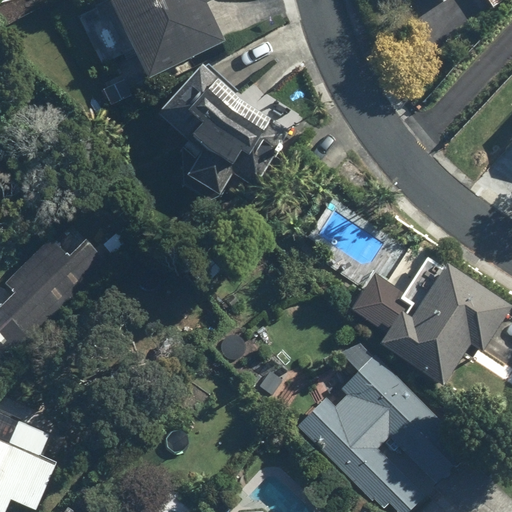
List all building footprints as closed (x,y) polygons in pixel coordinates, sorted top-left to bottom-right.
[(112,0),(153,82),(230,45),(211,7),(224,0),(223,0),(112,0)] [(245,100),(205,66),(161,118),(204,155),(190,176),(222,197),(236,176),(258,190),(295,133),(245,100)] [(212,230),(190,213),(174,234),(197,251),(212,230)] [(117,222),(101,239),(122,260),(138,243),(117,222)] [(103,276),(111,268),(89,246),(74,260),(56,242),(10,287),(18,296),(1,313),(33,344),(103,276)] [(511,314),(511,305),(434,256),(410,295),(379,275),(354,314),(391,337),(385,347),(448,386),(474,346),(487,355),(511,314)] [(0,318),(0,343),(2,345),(14,329),(0,318)] [(471,452),(379,357),(344,390),(350,397),(338,409),(329,400),(300,428),(381,511),(386,511),(392,506),(398,511),(413,511),(427,499),(380,450),(392,438),(437,485),(471,452)] [(13,444),(0,438),(0,511),(9,511),(14,502),(37,511),(39,511),(61,465),(44,458),(53,438),(22,424),(13,444)]
